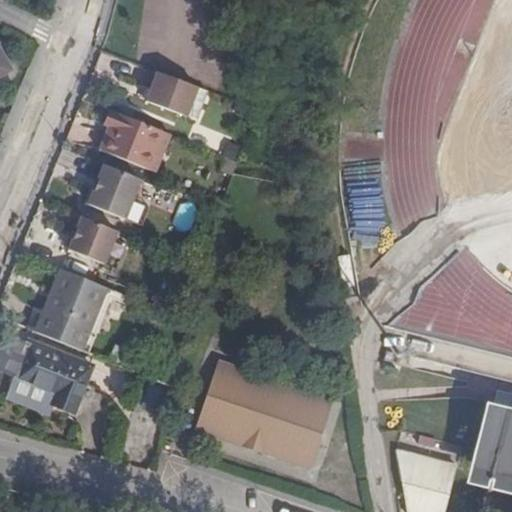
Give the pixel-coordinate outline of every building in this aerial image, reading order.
[(0,74),(9,70),(0,53),(0,74)] [(179,78),(155,70),(145,100),(187,116),(197,85),(179,78)] [(197,119),(206,88),(197,85),(187,116),(197,119)] [(164,130),(113,111),(107,127),(112,129),(102,153),(148,170),(164,130)] [(173,134),(164,130),(148,170),(157,174),(173,134)] [(144,179),(94,160),(88,176),(92,178),(83,202),(129,220),(144,179)] [(144,179),(129,220),(138,223),(153,183),(144,179)] [(190,230),(193,204),(178,202),(175,228),(190,230)] [(117,231),(77,215),(60,259),(100,275),(117,231)] [(35,333),(82,351),(107,288),(60,270),(51,292),(56,295),(49,311),(45,310),(42,313),(35,333)] [(56,295),(51,292),(45,310),(49,311),(56,295)] [(34,308),(26,328),(35,333),(42,313),(34,308)] [(49,404),(72,414),(90,369),(31,343),(16,380),(52,396),(49,404)] [(196,429),(310,468),(335,399),(220,359),(196,429)] [(511,470),(497,466),(509,411),(483,404),(465,483),(511,494),(511,470)] [(511,411),(509,411),(497,466),(511,470),(511,411)] [(437,445),(420,441),(419,449),(435,453),(437,445)] [(404,489),(409,511),(449,511),(458,471),(396,458),(403,489),(404,489)]
